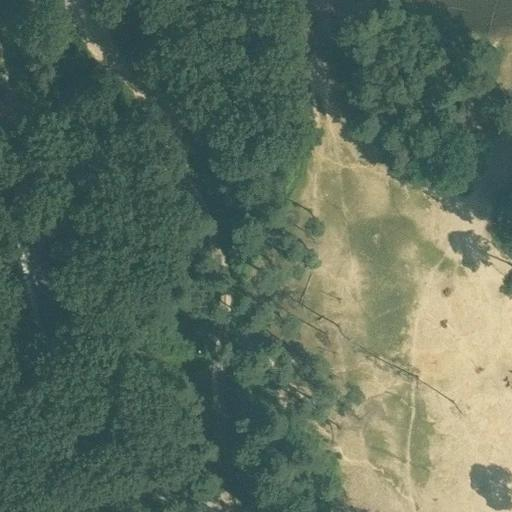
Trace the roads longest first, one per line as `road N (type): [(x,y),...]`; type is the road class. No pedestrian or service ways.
road 1 (track): [(241,511),(225,465),(219,265),(207,224),(183,187),(144,179),(0,212)]
road 2 (track): [(74,195),(79,141),(33,0)]
